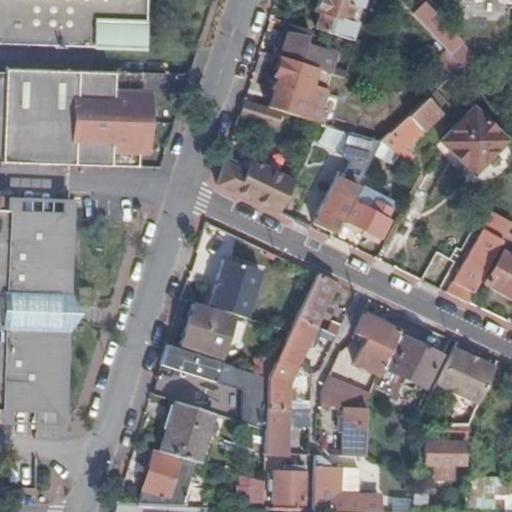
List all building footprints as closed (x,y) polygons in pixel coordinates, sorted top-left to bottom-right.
[(146,0),(0,0),(0,48),(145,53),(146,0)] [(315,29),(350,41),(362,0),(317,0),(313,13),(319,15),(315,29)] [(462,45),(456,39),(424,4),(412,16),(450,56),(462,45)] [(288,29),(279,58),(327,73),(332,56),(304,47),(308,35),(288,29)] [(460,67),(466,72),(477,61),(462,45),(450,56),(460,67)] [(453,74),(456,71),(460,67),(450,56),(442,64),(453,74)] [(279,58),(278,58),(272,75),(276,76),(266,107),(271,109),(313,122),(328,74),(327,73),(279,58)] [(462,76),(466,72),(460,67),(456,71),(462,76)] [(140,74),(0,70),(0,162),(137,167),(138,153),(143,153),(143,137),(147,137),(148,107),(144,106),(145,90),(139,90),(140,74)] [(441,111),(429,96),(428,97),(380,141),(405,162),(412,155),(403,147),(441,111)] [(266,107),(243,99),(238,116),(265,125),(271,109),(266,107)] [(473,174),(505,141),(473,108),(441,140),(473,174)] [(317,142),(336,151),(345,132),(325,126),(317,142)] [(338,173),(309,228),(330,238),(378,143),(345,132),(336,151),(334,154),(349,162),(342,175),(338,173)] [(244,172),(223,162),(216,184),(278,214),(293,180),(250,160),(244,172)] [(373,175),(365,172),(359,184),(367,188),(373,175)] [(379,238),(388,221),(354,204),(345,221),(379,238)] [(0,410),(60,413),(63,332),(64,332),(64,331),(61,331),(61,324),(63,324),(62,323),(61,322),(62,304),(63,305),(63,303),(62,303),(62,296),(65,296),(66,295),(65,295),(67,214),(0,211),(0,410)] [(422,218),(416,229),(441,242),(447,231),(422,218)] [(483,231),(446,293),(465,302),(497,245),(505,232),(508,229),(496,220),(488,233),(483,231)] [(394,256),(389,266),(399,271),(421,281),(441,242),(416,229),(400,259),(394,256)] [(511,235),(505,232),(497,245),(508,251),(511,244),(511,235)] [(511,259),(499,252),(482,283),(511,300),(511,259)] [(222,260),(206,308),(245,320),(260,272),(222,260)] [(288,385),(335,285),(316,276),(311,284),(304,299),(289,334),(275,362),(267,379),(265,432),(264,455),(285,456),(288,385)] [(217,357),(229,318),(191,306),(179,346),(217,357)] [(377,376),(398,332),(363,316),(354,335),(365,341),(354,366),(377,376)] [(423,389),(438,357),(403,340),(387,371),(423,389)] [(233,369),(165,346),(159,367),(227,389),(233,369)] [(493,368),(452,348),(450,353),(491,373),(493,368)] [(491,373),(450,353),(436,385),(477,404),(491,373)] [(256,375),(267,379),(275,362),(265,358),(256,375)] [(477,404),(436,385),(434,389),(476,409),(477,404)] [(194,463),(197,464),(213,415),(174,404),(158,454),(194,463)] [(366,409),(343,407),(341,457),(363,458),(366,409)] [(463,446),(467,446),(467,431),(468,427),(447,428),(447,439),(447,445),(427,445),(423,445),(423,465),(433,464),(433,476),(453,476),(454,465),(464,465),(463,446)] [(160,506),(181,507),(194,463),(158,454),(153,452),(137,505),(160,506)] [(315,456),(312,511),(327,511),(331,511),(333,469),(330,468),(329,465),(321,456),(315,456)] [(302,505),(304,468),(283,467),(283,473),(273,472),(272,504),(302,505)] [(240,476),(237,502),(259,505),(263,479),(240,476)] [(511,478),(465,476),(464,509),(472,509),(511,510),(511,478)] [(346,511),(361,511),(362,497),(344,497),(344,511),(346,511)]
